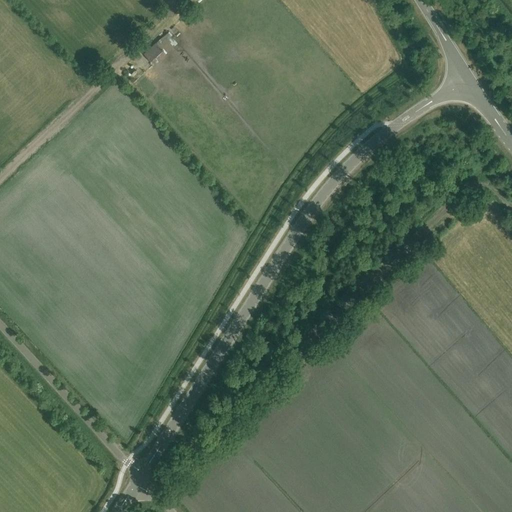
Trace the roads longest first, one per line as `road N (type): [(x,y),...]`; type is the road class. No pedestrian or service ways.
road 1 (tertiary): [(139,476),(340,173),(467,76)]
road 2 (track): [(511,210),(483,185),(468,187),(151,489)]
road 3 (track): [(0,178),(184,0)]
road 4 (unclassified): [(139,476),(0,324)]
